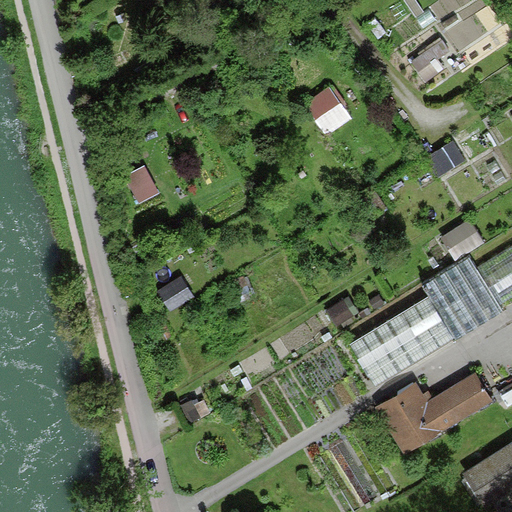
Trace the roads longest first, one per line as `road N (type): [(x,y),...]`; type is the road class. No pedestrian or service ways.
road 1 (residential): [(166,511),(40,0)]
road 2 (track): [(73,143),(312,0)]
road 3 (track): [(326,0),(426,128)]
